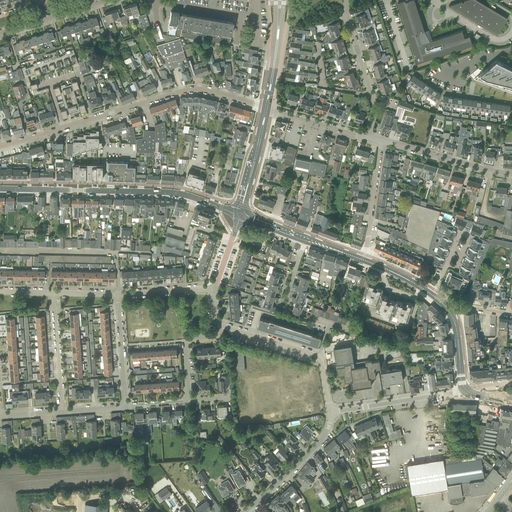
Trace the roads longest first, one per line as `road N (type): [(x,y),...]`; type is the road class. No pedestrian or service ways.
road 1 (tertiary): [(0,188),(166,191),(221,207)]
road 2 (residential): [(330,413),(321,358),(221,326)]
road 3 (residential): [(330,413),(466,388)]
road 4 (residential): [(511,172),(381,141)]
road 5 (unclassified): [(244,511),(318,443),(330,413)]
road 6 (residential): [(62,129),(183,91)]
road 7 (residential): [(61,413),(52,292)]
